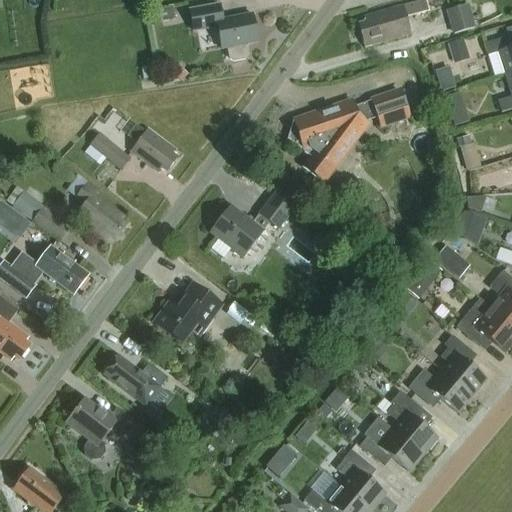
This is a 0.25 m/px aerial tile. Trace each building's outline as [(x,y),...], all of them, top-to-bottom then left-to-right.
[(407,19),(430,13),(427,2),(364,19),(366,24),(358,26),(364,49),(412,37),(407,19)] [(173,6),(158,9),(160,23),(175,20),(173,6)] [(246,47),(258,45),(253,16),(223,21),(220,6),(190,11),(194,34),(218,29),(222,52),(228,51),(230,62),(234,64),(246,62),(248,58),(246,47)] [(469,6),(448,12),(454,35),(475,30),(469,6)] [(511,48),(511,49),(508,37),(484,45),(495,79),(506,75),(511,73),(511,48)] [(464,40),(449,45),(455,64),(470,60),(464,40)] [(453,64),(440,68),(445,88),(459,85),(453,64)] [(180,68),(173,74),(181,83),(188,76),(180,68)] [(501,114),(511,110),(511,73),(506,75),(511,93),(511,97),(498,102),(501,114)] [(299,169),(323,187),(368,127),(363,124),(376,120),(379,131),(409,121),(399,90),(369,101),(370,104),(353,110),(350,101),(292,121),(286,141),(308,158),(299,169)] [(463,108),(449,113),(454,129),(468,124),(463,108)] [(175,153),(147,132),(145,134),(135,127),(127,137),(137,144),(130,153),(159,175),(162,171),(167,174),(177,160),(172,157),(175,153)] [(99,134),(89,147),(120,172),(130,160),(99,134)] [(460,148),(473,144),(470,136),(457,140),(460,148)] [(84,206),(75,219),(107,243),(110,238),(115,242),(126,227),(121,223),(124,219),(84,189),(76,200),(84,206)] [(31,226),(58,246),(67,233),(51,221),(54,217),(44,209),(43,210),(23,195),(22,197),(15,192),(5,204),(12,209),(12,210),(32,225),(31,226)] [(243,260),(269,224),(278,230),(296,205),(278,192),(253,225),(230,208),(210,235),(243,260)] [(468,199),(465,199),(466,210),(467,211),(480,214),(485,198),(468,199)] [(0,203),(0,220),(8,209),(0,203)] [(450,232),(448,235),(449,236),(462,242),(472,217),(466,214),(464,214),(463,215),(457,224),(450,232)] [(439,258),(463,277),(474,263),(449,244),(439,258)] [(88,277),(50,248),(36,266),(22,255),(12,269),(4,263),(0,268),(0,279),(26,300),(36,287),(34,286),(43,274),(73,297),(88,277)] [(511,279),(503,272),(489,288),(501,297),(491,309),(511,326),(511,279)] [(169,304),(153,325),(182,347),(191,334),(197,326),(204,332),(212,321),(207,317),(217,304),(192,285),(175,309),(169,304)] [(0,300),(0,355),(11,364),(14,359),(20,363),(31,348),(25,344),(28,340),(1,319),(9,307),(0,300)] [(470,312),(456,328),(478,346),(485,337),(506,355),(511,347),(511,326),(491,309),(480,300),(470,312)] [(464,362),(472,353),(453,338),(445,347),(448,350),(441,359),(449,366),(443,373),(471,397),(485,380),(464,362)] [(141,375),(122,361),(117,357),(103,376),(146,409),(168,379),(149,365),(141,375)] [(293,376),(295,360),(282,359),(282,361),(279,361),(278,373),(281,373),(281,375),(293,376)] [(471,397),(443,373),(436,381),(424,371),(409,390),(433,410),(441,401),(457,414),(471,397)] [(346,377),(340,385),(355,398),(362,390),(346,377)] [(422,455),(436,438),(421,425),(428,417),(400,394),(390,406),(393,408),(387,415),(399,425),(394,432),(422,455)] [(117,410),(110,419),(85,400),(66,425),(88,441),(84,447),(84,455),(91,461),(100,460),(105,453),(104,444),(102,442),(110,432),(120,439),(125,432),(129,435),(136,425),(117,410)] [(323,405),(316,414),(324,421),(332,412),(323,405)] [(218,409),(209,422),(219,429),(228,417),(218,409)] [(382,451),(392,459),(408,472),(422,455),(394,432),(387,440),(375,430),(360,448),(374,460),(382,451)] [(370,511),(384,494),(363,477),(371,468),(351,451),(343,461),(349,465),(356,471),(348,480),(342,488),(370,511)] [(343,461),(335,470),(348,480),(356,471),(349,465),(343,461)] [(73,511),(78,507),(28,470),(12,492),(39,511),(54,511),(55,511),(73,511)] [(336,511),(369,511),(370,511),(342,488),(328,504),(312,492),(304,501),(317,511),(334,511),(335,511),(336,511)] [(289,493),(279,506),(285,511),(304,511),(307,509),(289,493)]
